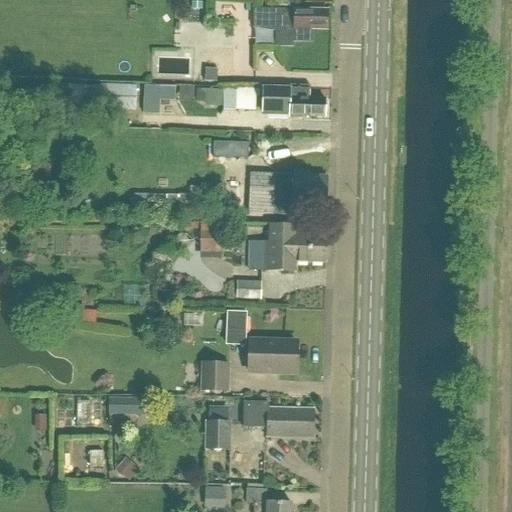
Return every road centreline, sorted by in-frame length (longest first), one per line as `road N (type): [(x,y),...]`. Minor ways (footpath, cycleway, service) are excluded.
road 1 (unclassified): [(480,511),(493,0)]
road 2 (residential): [(338,511),(352,3)]
road 3 (secondary): [(362,511),(377,5)]
